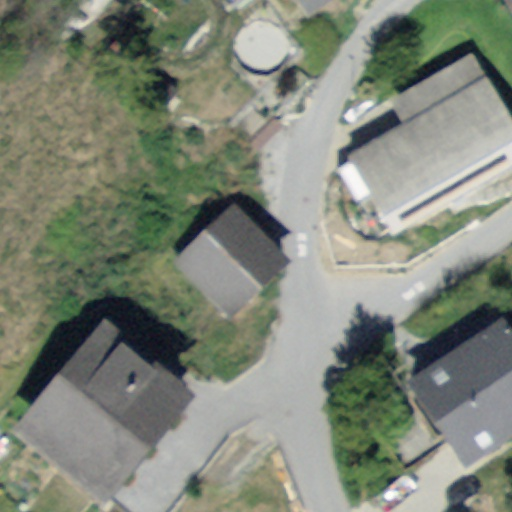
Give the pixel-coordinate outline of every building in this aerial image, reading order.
[(282,0),(300,27),(339,0),(282,0)] [(511,0),(495,0),(511,34),(511,0)] [(511,126),(484,76),(346,153),(394,237),(511,170),(511,126)] [(220,316),(282,262),(230,202),(168,257),(220,316)] [(511,430),(511,338),(494,311),(400,371),(460,464),(511,430)] [(181,399),(90,325),(0,433),(0,436),(89,510),(181,399)]
